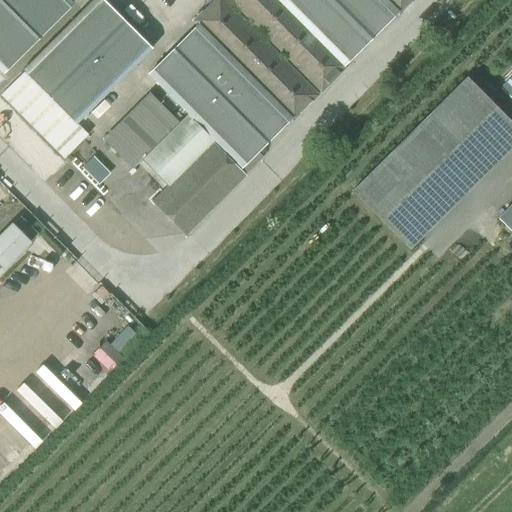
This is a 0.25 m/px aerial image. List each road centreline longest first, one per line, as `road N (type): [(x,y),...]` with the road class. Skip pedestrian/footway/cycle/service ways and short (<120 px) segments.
road 1 (track): [(389,511),(375,489),(186,316)]
road 2 (track): [(430,242),(274,396)]
